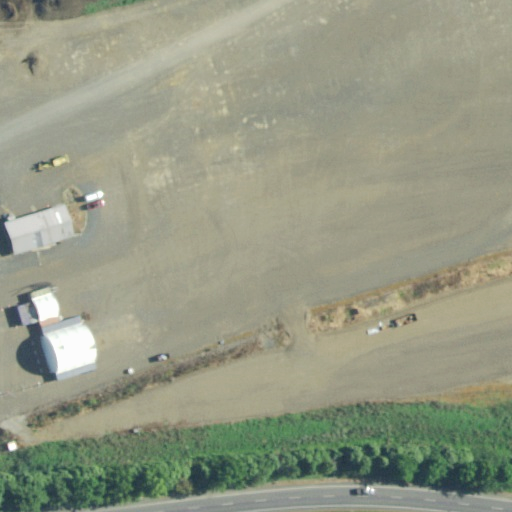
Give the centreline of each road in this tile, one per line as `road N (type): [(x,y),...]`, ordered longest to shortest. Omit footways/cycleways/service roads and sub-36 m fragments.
road 1 (tertiary): [(168,511),(343,494),(511,511)]
road 2 (unknown): [(21,335),(306,238)]
road 3 (unknown): [(101,233),(40,0)]
road 4 (unknown): [(101,233),(306,163)]
road 5 (unknown): [(21,335),(9,285),(15,265),(101,233)]
